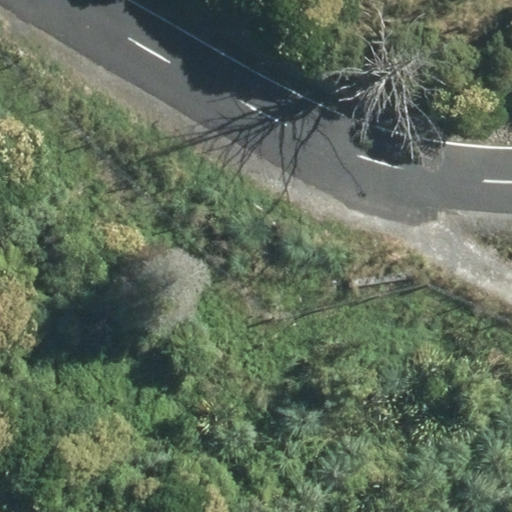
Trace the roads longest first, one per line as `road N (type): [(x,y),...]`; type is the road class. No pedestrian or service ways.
road 1 (unclassified): [(61,0),(323,142),(416,176),(511,184)]
road 2 (track): [(416,176),(511,287)]
